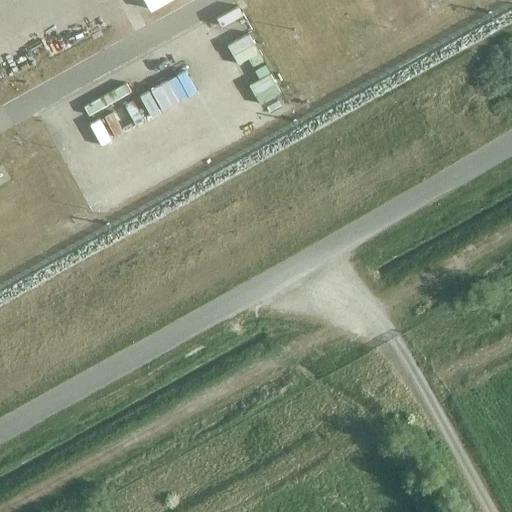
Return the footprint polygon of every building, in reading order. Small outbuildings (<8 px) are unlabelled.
[(232,41),(242,61),(264,50),(254,30),(232,41)] [(156,116),(203,89),(190,67),(143,93),(156,116)] [(276,70),(254,81),(264,101),(286,91),(276,70)] [(221,146),(233,170),(294,139),(282,115),(221,146)] [(195,190),(225,175),(213,152),(183,167),(195,190)] [(71,159),(91,205),(100,201),(80,155),(71,159)] [(180,170),(121,201),(132,223),(192,192),(180,170)]
